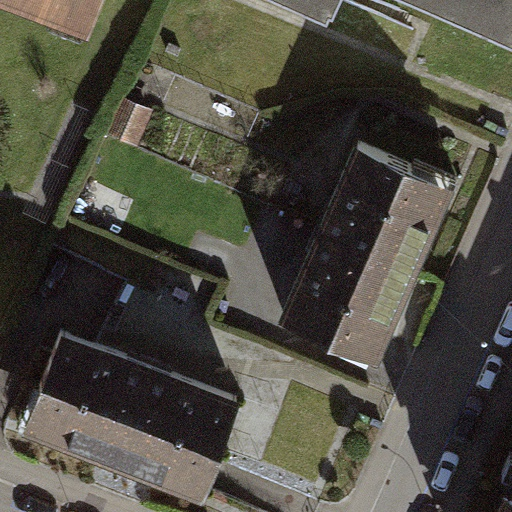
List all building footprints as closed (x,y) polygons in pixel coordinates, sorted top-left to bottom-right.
[(35,0),(54,7),(56,2),(91,15),(96,0),(35,0)] [(511,0),(332,0),(336,1),(336,0),(460,0),(511,22),(511,0)] [(154,108),(131,98),(116,131),(140,141),(154,108)] [(322,227),(413,266),(445,192),(450,194),(457,176),(415,158),(413,162),(360,140),(322,227)] [(336,341),(378,359),(385,342),(380,340),(413,266),(322,227),(285,312),(339,335),(336,341)] [(38,424),(114,453),(150,362),(62,328),(41,382),(36,380),(19,423),(36,429),(38,424)] [(188,488),(205,494),(222,452),(216,450),(237,396),(150,362),(114,453),(190,483),(188,488)] [(511,511),(511,485),(509,484),(496,511),(511,511)]
